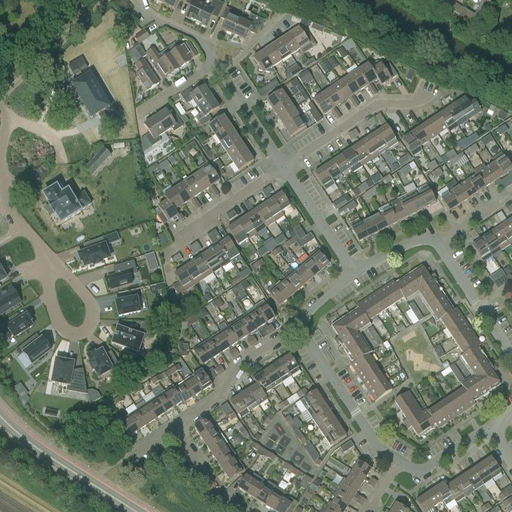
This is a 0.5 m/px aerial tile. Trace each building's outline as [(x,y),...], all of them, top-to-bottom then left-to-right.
[(182,0),(185,1),(185,0),(164,0),(163,5),(174,10),(178,0),(182,0)] [(186,0),(185,4),(190,6),(185,17),(196,22),(204,4),(199,2),(200,0),(186,0)] [(217,19),(224,4),(214,0),(213,0),(210,7),(204,4),(196,22),(207,27),(212,16),(217,19)] [(448,9),(459,16),(463,9),(452,2),(448,9)] [(481,2),(474,15),(478,18),(481,19),(488,7),(481,2)] [(266,8),(276,12),(278,8),(268,3),(266,8)] [(222,30),(233,35),(240,20),(233,17),(236,13),(226,8),(221,19),(226,21),(222,30)] [(459,16),(474,25),(478,18),(474,15),(463,9),(459,16)] [(248,32),(256,35),(259,30),(261,31),(265,22),(251,15),(247,23),(240,20),(233,35),(244,40),(248,32)] [(308,28),(310,21),(302,19),(300,25),(308,28)] [(317,46),(307,32),(303,35),(299,29),(289,35),(300,50),(303,55),(317,46)] [(139,45),(149,38),(145,32),(135,39),(139,45)] [(331,32),(330,36),(337,39),(336,42),(331,46),(333,49),(339,45),(343,37),(331,32)] [(280,41),(291,56),(300,50),(289,35),(280,41)] [(272,47),(282,62),(291,56),(280,41),(272,47)] [(170,55),(180,70),(190,63),(189,62),(198,56),(189,43),(184,47),(183,46),(170,55)] [(139,46),(127,54),(139,73),(136,75),(147,92),(159,84),(143,61),(142,59),(146,57),(139,46)] [(262,53),(270,64),(273,68),(282,62),(272,47),(262,53)] [(343,48),(338,51),(343,58),(348,55),(343,48)] [(154,49),(145,54),(160,77),(166,73),(169,77),(180,70),(170,55),(169,55),(166,51),(158,56),(154,49)] [(258,71),(261,71),(263,74),(266,72),(273,74),(273,75),(276,73),(273,68),(270,64),(262,53),(253,59),(259,68),(258,71)] [(83,58),(70,66),(76,75),(77,75),(81,80),(73,84),(83,101),(102,90),(92,73),(85,78),(82,72),(89,68),(83,58)] [(327,61),(330,66),(336,62),(333,58),(328,61),(327,61)] [(324,74),(331,69),(326,62),(325,60),(318,65),(324,74)] [(381,86),(398,76),(389,63),(384,67),(382,63),(380,64),(379,62),(377,61),(370,66),(369,64),(368,65),(372,71),(378,80),(377,80),(381,86)] [(359,71),(369,86),(367,87),(370,92),(374,90),(370,85),(377,80),(378,80),(372,71),(368,65),(359,71)] [(290,74),(292,78),(297,75),(301,72),(297,66),(288,72),(290,74)] [(410,70),(406,79),(411,81),(415,72),(410,70)] [(307,71),(297,78),(302,84),(306,82),(312,78),(307,71)] [(350,77),(360,92),(367,87),(369,86),(359,71),(350,77)] [(341,83),(351,98),(349,99),(352,104),(356,102),(353,97),(360,92),(350,77),(341,83)] [(338,79),(329,85),(332,89),(342,104),(349,99),(351,98),(341,83),(338,79)] [(265,88),(268,93),(279,86),(275,80),(265,88)] [(197,108),(212,98),(205,87),(195,94),(191,89),(181,96),(187,105),(193,101),(197,108)] [(265,88),(256,94),(260,99),(268,93),(265,88)] [(323,95),(333,110),(331,111),(334,116),(338,114),(335,109),(342,104),(332,89),(323,95)] [(102,90),(83,101),(93,118),(100,114),(104,119),(102,120),(108,130),(121,122),(115,113),(108,117),(104,111),(112,107),(102,90)] [(273,111),(288,101),(281,91),(266,101),(273,111)] [(308,99),(303,91),(300,93),(302,96),(305,101),(308,99)] [(333,110),(323,95),(313,101),(323,116),(331,111),(333,110)] [(202,127),(212,120),(209,116),(220,109),(212,98),(197,108),(201,114),(196,117),(196,119),(202,127)] [(482,111),(474,100),(468,104),(465,99),(456,105),(464,118),(467,121),(482,111)] [(279,120),(294,110),(288,101),(273,111),(279,120)] [(456,123),(464,118),(456,105),(447,111),(455,124),(456,123)] [(315,108),(311,111),(309,112),(316,123),(322,119),(315,108)] [(285,129),(300,119),(294,110),(279,120),(285,129)] [(183,126),(176,116),(171,119),(166,111),(155,118),(165,133),(172,129),(174,132),(183,126)] [(449,134),(458,127),(456,123),(455,124),(447,111),(438,117),(447,130),(446,130),(449,134)] [(499,114),(497,119),(504,122),(507,115),(500,112),(499,114)] [(215,136),(224,130),(230,126),(223,116),(208,126),(215,136)] [(446,130),(447,130),(438,117),(429,123),(438,136),(446,130)] [(140,140),(147,150),(151,147),(152,147),(161,141),(158,138),(165,133),(155,118),(144,125),(150,134),(140,140)] [(300,119),(285,129),(291,138),(306,128),(300,119)] [(420,129),(429,142),(438,136),(429,123),(420,129)] [(221,145),(224,143),(236,135),(230,126),(224,130),(215,136),(221,145)] [(377,132),(377,133),(388,149),(389,149),(387,145),(389,144),(396,139),(387,126),(377,132)] [(429,142),(420,129),(411,135),(420,148),(429,142)] [(368,138),(368,139),(379,155),(388,149),(377,133),(377,132),(368,138)] [(475,134),(470,138),(466,140),(470,146),(479,140),(475,134)] [(227,154),(242,144),(236,135),(224,143),(221,145),(227,154)] [(422,151),(420,148),(411,135),(402,141),(410,154),(413,157),(422,151)] [(359,144),(360,145),(370,161),(379,155),(368,139),(368,138),(359,144)] [(456,144),(461,151),(466,148),(470,146),(466,140),(463,143),(461,141),(456,144)] [(233,163),(248,153),(242,144),(227,154),(233,163)] [(370,161),(360,145),(359,144),(350,150),(361,167),(370,161)] [(111,156),(103,148),(84,169),(92,177),(111,156)] [(475,153),(471,148),(467,150),(462,153),(466,159),(475,153)] [(350,170),(352,173),(361,167),(350,150),(341,156),(350,170)] [(184,151),(179,155),(183,160),(184,159),(188,157),(184,151)] [(248,153),(233,163),(239,172),(254,162),(248,153)] [(462,153),(457,157),(456,156),(453,158),(456,164),(460,161),(461,162),(466,159),(462,153)] [(492,160),(495,163),(503,176),(511,170),(511,168),(502,153),(492,160)] [(179,161),(175,155),(168,159),(168,160),(168,161),(172,166),(178,162),(179,161)] [(410,161),(412,160),(410,158),(408,155),(401,160),(405,165),(410,161)] [(332,162),(341,176),(350,170),(341,156),(332,162)] [(158,167),(161,173),(171,167),(167,161),(157,166),(158,167)] [(197,168),(200,173),(210,188),(208,189),(212,194),(216,191),(213,186),(220,181),(210,166),(207,162),(197,168)] [(333,181),(341,176),(332,162),(323,168),(332,182),(333,181)] [(486,169),(494,182),(503,176),(495,163),(486,169)] [(148,171),(150,173),(158,167),(157,166),(156,164),(148,169),(147,170),(148,171)] [(425,175),(430,172),(434,169),(430,164),(427,167),(427,168),(422,171),(425,175)] [(477,175),(485,188),(494,182),(486,169),(483,166),(474,172),(476,175),(477,175)] [(335,185),(333,181),(332,182),(323,168),(314,174),(325,191),(335,185)] [(191,179),(201,194),(208,189),(210,188),(200,173),(191,179)] [(485,188),(477,175),(476,175),(468,181),(476,194),(485,188)] [(381,180),(383,183),(378,186),(381,191),(385,189),(385,186),(389,183),(385,178),(381,180)] [(182,184),(182,185),(192,200),(190,201),(193,206),(198,203),(195,198),(201,194),(191,179),(182,184)] [(459,187),(467,200),(476,194),(468,181),(459,187)] [(173,190),(173,191),(183,206),(190,201),(192,200),(182,185),(182,184),(173,190)] [(436,203),(427,185),(417,191),(426,208),(436,203)] [(356,197),(361,194),(365,191),(361,186),(357,189),(352,192),(356,197)] [(368,192),(372,198),(381,191),(378,186),(372,190),(368,192)] [(55,213),(61,223),(81,211),(80,210),(91,204),(84,192),(73,199),(68,190),(63,193),(62,193),(62,192),(61,192),(60,193),(56,187),(43,194),(49,204),(48,204),(48,205),(44,207),(50,216),(55,213)] [(450,193),(458,206),(467,200),(459,187),(450,193)] [(167,201),(167,202),(167,201),(174,212),(175,211),(183,206),(173,191),(173,190),(164,197),(167,201)] [(273,200),(270,195),(269,195),(266,190),(262,192),(266,197),(267,200),(266,200),(268,203),(264,206),(272,219),(274,223),(284,216),(273,200)] [(407,195),(409,199),(416,213),(426,208),(417,191),(407,195)] [(282,193),(273,200),(284,216),(282,213),(291,207),(282,193)] [(458,206),(450,193),(440,199),(449,212),(458,206)] [(397,200),(399,204),(406,218),(416,213),(409,199),(407,195),(397,200)] [(347,203),(343,198),(334,204),(337,209),(347,203)] [(397,200),(388,205),(397,223),(406,218),(399,204),(397,200)] [(157,215),(163,225),(168,222),(168,223),(176,217),(180,222),(184,219),(181,214),(178,216),(175,211),(174,212),(167,201),(167,202),(167,201),(158,207),(159,208),(156,210),(158,214),(157,215)] [(202,208),(198,203),(193,206),(197,211),(202,208)] [(380,214),(387,228),(397,223),(388,205),(378,210),(380,214)] [(255,212),(263,225),(266,228),(264,224),(272,219),(264,206),(255,212)] [(266,228),(263,225),(255,212),(251,207),(248,209),(251,214),(246,218),(257,234),(266,228)] [(370,219),(371,219),(378,233),(387,228),(380,214),(370,219)] [(492,218),(496,224),(499,228),(510,245),(511,244),(511,228),(508,222),(503,226),(496,216),(492,218)] [(237,224),(245,237),(248,240),(257,234),(246,218),(237,224)] [(359,220),(361,224),(368,238),(378,233),(371,219),(370,219),(361,224),(360,220),(359,220)] [(361,224),(359,220),(349,225),(358,243),(368,238),(361,224)] [(250,244),(248,240),(245,237),(237,224),(227,230),(241,250),(250,244)] [(296,235),(297,237),(300,241),(306,237),(299,226),(293,230),(293,231),(296,235)] [(490,234),(501,251),(510,245),(499,228),(490,234)] [(496,264),(492,257),(481,240),(478,235),(474,230),(470,232),(469,236),(473,241),(474,241),(476,244),(472,246),(480,260),(483,263),(485,262),(489,268),(496,264)] [(223,243),(219,236),(215,231),(211,233),(230,262),(240,256),(228,239),(223,243)] [(211,242),(215,248),(210,251),(219,265),(221,269),(230,262),(211,233),(207,236),(211,242)] [(314,240),(311,234),(306,237),(300,241),(297,237),(293,239),(296,243),(301,248),(304,247),(314,240)] [(490,234),(481,240),(492,257),(501,251),(490,234)] [(274,241),(278,247),(280,245),(281,244),(286,241),(283,236),(283,235),(274,241)] [(163,247),(170,242),(166,236),(158,241),(163,247)] [(84,237),(74,241),(77,245),(85,241),(84,237)] [(91,250),(80,254),(82,262),(84,261),(86,267),(95,264),(95,266),(103,263),(102,261),(111,258),(107,246),(109,245),(106,237),(89,243),(91,250)] [(284,245),(287,249),(296,243),(293,239),(284,245)] [(268,253),(278,247),(274,241),(268,246),(266,247),(265,248),(268,253)] [(189,248),(194,255),(198,253),(197,251),(193,245),(189,248)] [(329,265),(317,250),(308,257),(311,260),(320,272),(329,265)] [(201,257),(212,274),(210,270),(219,265),(210,251),(201,257)] [(153,253),(144,256),(147,264),(155,261),(153,253)] [(192,263),(203,280),(212,274),(201,257),(192,263)] [(320,272),(311,260),(308,257),(300,264),(312,279),(320,272)] [(137,274),(134,261),(114,267),(116,275),(107,278),(111,290),(132,284),(130,276),(137,274)] [(300,264),(298,262),(290,269),(290,270),(304,286),(312,279),(300,264)] [(183,269),(194,286),(203,280),(192,263),(183,269)] [(418,292),(432,313),(435,317),(438,322),(440,321),(455,311),(454,310),(449,302),(435,281),(437,280),(434,275),(429,278),(421,266),(395,284),(394,285),(403,299),(405,301),(418,292)] [(194,286),(183,269),(174,275),(185,292),(194,286)] [(282,276),(286,281),(296,293),(304,286),(290,270),(282,276)] [(239,276),(242,280),(251,274),(249,271),(245,274),(244,273),(239,276)] [(503,275),(493,282),(497,288),(508,281),(503,275)] [(242,280),(239,276),(231,282),(233,286),(241,282),(242,280)] [(275,285),(287,300),(296,293),(286,281),(281,285),(279,282),(275,285)] [(403,299),(394,285),(395,284),(393,282),(384,288),(394,305),(403,299)] [(244,291),(240,284),(230,290),(235,297),(244,291)] [(274,284),(266,291),(270,295),(269,295),(279,307),(287,300),(275,285),(274,284)] [(0,311),(1,314),(20,302),(11,288),(0,294),(0,311)] [(394,305),(384,288),(375,294),(386,311),(394,305)] [(386,311),(375,294),(366,300),(377,316),(386,311)] [(207,304),(212,300),(209,295),(204,299),(207,304)] [(135,298),(115,302),(118,316),(138,312),(135,298)] [(359,308),(368,322),(377,316),(366,300),(356,306),(358,309),(359,308)] [(266,325),(275,318),(264,301),(254,307),(266,325)] [(245,313),(246,315),(257,331),(266,325),(254,307),(245,313)] [(203,308),(198,312),(203,318),(208,315),(203,309),(203,308)] [(370,324),(368,322),(359,308),(358,309),(331,326),(339,338),(334,341),(337,346),(340,344),(353,364),(353,365),(368,356),(370,354),(356,333),(370,324)] [(455,311),(440,321),(446,329),(463,319),(456,309),(454,310),(455,311)] [(190,317),(195,324),(199,321),(194,314),(190,317)] [(12,324),(9,319),(0,324),(0,327),(5,335),(10,332),(14,338),(33,327),(30,322),(32,321),(27,315),(12,324)] [(237,321),(248,336),(257,331),(246,315),(237,321)] [(463,319),(446,329),(452,338),(468,327),(463,319)] [(237,321),(228,327),(239,342),(248,336),(237,321)] [(112,343),(112,344),(113,345),(129,351),(128,353),(135,356),(136,353),(137,353),(137,354),(138,354),(139,353),(138,353),(143,339),(145,340),(150,327),(142,324),(138,335),(134,334),(128,332),(119,328),(118,328),(117,329),(116,333),(116,332),(115,333),(116,334),(114,339),(113,340),(112,344),(112,343)] [(219,333),(224,339),(230,348),(239,342),(228,327),(219,333)] [(468,327),(452,338),(458,347),(474,336),(468,327)] [(210,339),(221,354),(230,348),(224,339),(219,333),(210,339)] [(464,356),(478,346),(479,347),(481,346),(474,336),(458,347),(464,356)] [(27,342),(15,351),(19,357),(23,354),(32,365),(38,361),(39,363),(46,358),(44,356),(51,351),(42,339),(30,347),(27,342)] [(210,339),(201,345),(212,360),(221,354),(210,339)] [(179,351),(179,353),(189,351),(188,351),(187,344),(183,345),(183,342),(178,343),(179,351)] [(212,360),(201,345),(192,351),(194,354),(203,366),(212,360)] [(462,387),(463,389),(472,404),(474,403),(500,385),(493,374),(497,371),(494,366),(492,367),(479,347),(478,346),(464,356),(461,357),(475,378),(462,387)] [(89,364),(93,371),(94,370),(98,378),(112,370),(112,369),(118,366),(111,353),(105,356),(102,351),(95,354),(94,353),(87,357),(90,363),(89,364)] [(280,362),(291,377),(300,371),(298,368),(290,355),(280,362)] [(368,356),(353,365),(353,364),(351,366),(357,376),(374,365),(368,356)] [(56,360),(52,383),(86,389),(84,374),(71,372),(73,366),(67,365),(68,362),(56,360)] [(291,377),(280,362),(271,368),(282,383),(291,377)] [(374,365),(357,376),(363,385),(380,374),(374,365)] [(216,367),(217,369),(221,375),(225,373),(220,366),(218,367),(218,366),(216,367)] [(168,377),(172,374),(172,375),(177,373),(177,372),(174,368),(165,373),(168,377)] [(262,373),(273,389),(282,383),(271,368),(262,373)] [(192,376),(203,392),(212,386),(204,373),(203,373),(201,370),(192,376)] [(273,389),(262,373),(253,380),(256,385),(257,385),(264,395),(273,389)] [(380,374),(363,385),(369,393),(386,383),(380,374)] [(192,376),(183,382),(194,398),(203,392),(192,376)] [(173,386),(183,402),(184,404),(194,398),(183,382),(174,388),(173,386)] [(386,383),(369,393),(375,402),(391,391),(386,383)] [(268,400),(265,397),(264,395),(257,385),(256,385),(248,391),(258,407),(268,400)] [(164,392),(174,408),(183,402),(173,386),(164,392)] [(472,404),(463,389),(454,395),(465,412),(475,405),(474,403),(472,404)] [(248,391),(239,397),(249,413),(258,407),(248,391)] [(300,402),(306,411),(322,400),(316,391),(300,402)] [(174,408),(164,392),(155,398),(165,414),(174,408)] [(400,411),(414,402),(408,393),(394,402),(400,411)] [(445,401),(456,417),(465,412),(454,395),(445,401)] [(229,403),(240,419),(249,413),(239,397),(229,403)] [(146,404),(156,420),(165,414),(155,398),(146,404)] [(312,420),(328,409),(322,400),(306,411),(312,420)] [(437,407),(448,423),(456,417),(445,401),(437,407)] [(406,420),(421,411),(414,402),(400,411),(406,420)] [(226,418),(229,416),(233,414),(227,403),(220,408),(226,418)] [(137,410),(147,426),(156,420),(146,404),(137,410)] [(428,413),(437,427),(438,429),(448,423),(437,407),(428,413)] [(328,409),(312,420),(318,429),(334,418),(328,409)] [(137,410),(128,416),(138,432),(147,426),(137,410)] [(437,427),(428,413),(426,410),(422,413),(421,411),(406,420),(408,423),(404,425),(408,430),(411,428),(419,439),(437,427)] [(121,425),(129,438),(138,432),(128,416),(119,422),(121,425)] [(318,429),(324,438),(340,427),(334,418),(318,429)] [(193,427),(199,436),(212,428),(206,419),(193,427)] [(292,421),(287,424),(290,428),(293,433),(298,429),(294,425),(292,421)] [(205,445),(221,435),(215,426),(212,428),(199,436),(205,445)] [(340,427),(324,438),(330,447),(333,445),(334,445),(346,437),(340,427)] [(304,438),(301,434),(298,429),(293,433),(299,442),(304,438)] [(211,454),(224,446),(218,437),(221,435),(205,445),(211,454)] [(307,436),(304,438),(299,442),(302,446),(305,450),(312,446),(308,441),(310,439),(307,436)] [(343,453),(354,447),(350,442),(340,448),(343,453)] [(217,463),(224,459),(230,455),(224,446),(211,454),(217,463)] [(230,455),(224,459),(217,463),(223,472),(236,464),(236,463),(230,455)] [(501,474),(499,471),(491,458),(482,464),(492,480),(501,474)] [(223,472),(230,481),(245,471),(239,461),(236,463),(236,464),(223,472)] [(352,471),(365,480),(371,470),(358,462),(352,471)] [(473,470),(483,486),(492,480),(482,464),(473,470)] [(464,476),(474,492),(483,486),(473,470),(464,476)] [(352,471),(347,480),(347,481),(359,489),(365,480),(352,471)] [(254,474),(250,479),(246,476),(237,489),(247,495),(258,477),(254,474)] [(455,482),(465,498),(474,492),(464,476),(455,482)] [(259,484),(262,479),(258,477),(247,495),(256,500),(264,487),(259,484)] [(359,496),(358,495),(356,493),(359,489),(347,481),(347,480),(344,478),(338,488),(354,498),(358,500),(364,504),(366,501),(360,497),(359,496)] [(318,488),(322,482),(317,479),(313,484),(318,488)] [(267,482),(264,487),(256,500),(265,506),(276,488),(267,482)] [(445,488),(454,501),(456,504),(465,498),(455,482),(446,488),(445,488)] [(442,503),(445,507),(454,501),(445,488),(446,488),(443,484),(434,490),(442,503)] [(502,484),(497,487),(500,492),(502,494),(505,499),(511,494),(511,488),(510,486),(505,489),(502,484)] [(313,485),(309,490),(307,494),(311,497),(317,487),(313,485)] [(282,499),(285,494),(276,488),(265,506),(274,511),(282,499)] [(338,488),(332,497),(335,499),(348,507),(354,498),(338,488)] [(433,509),(442,503),(434,490),(425,496),(433,509)] [(306,506),(309,501),(311,497),(307,494),(304,498),(301,503),(306,506)] [(427,511),(433,509),(425,496),(415,502),(422,511),(427,511)] [(282,499),(274,511),(287,511),(292,505),(282,499)] [(326,506),(335,511),(344,511),(348,507),(335,499),(332,504),(329,502),(326,506)]
